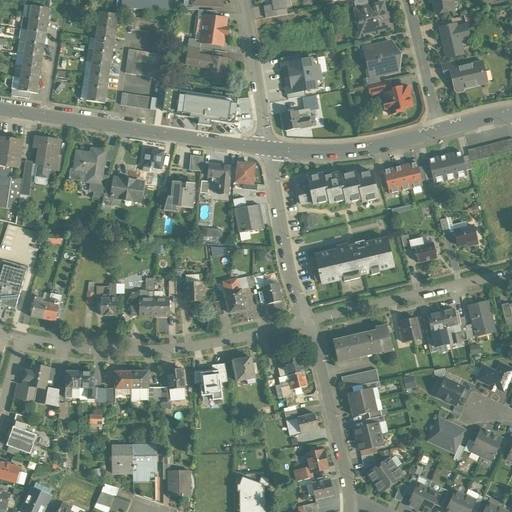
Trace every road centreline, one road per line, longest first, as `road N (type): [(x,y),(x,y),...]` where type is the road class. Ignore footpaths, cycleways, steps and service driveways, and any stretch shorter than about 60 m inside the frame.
road 1 (residential): [(23,346),(100,361),(310,322)]
road 2 (residential): [(268,149),(0,108)]
road 3 (residential): [(310,322),(511,271)]
road 4 (residential): [(310,322),(350,504)]
road 5 (residential): [(268,149),(310,322)]
road 6 (residential): [(440,130),(365,147),(268,149)]
road 7 (residential): [(242,0),(268,149)]
road 8 (residential): [(407,0),(440,130)]
